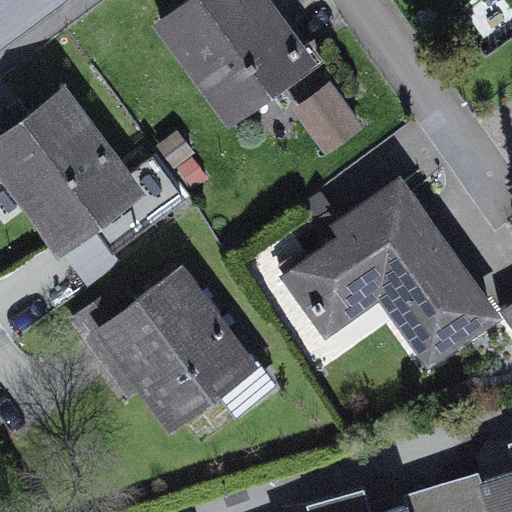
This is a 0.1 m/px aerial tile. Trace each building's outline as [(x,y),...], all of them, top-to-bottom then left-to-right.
[(189,0),(161,21),(231,115),(308,59),(264,0),(189,0)] [(91,220),(113,250),(183,198),(153,157),(127,176),(64,91),(29,117),(13,129),(0,138),(0,166),(58,244),(91,220)] [(305,118),(328,148),(358,126),(336,95),(305,118)] [(5,120),(13,129),(29,117),(22,107),(5,120)] [(425,332),(438,351),(492,313),(421,215),(417,218),(397,190),(368,211),(365,207),(342,223),(333,211),(320,221),(336,243),(290,276),(317,314),(322,311),(329,321),(382,284),(419,336),(425,332)] [(108,253),(113,250),(91,220),(58,244),(77,269),(79,268),(105,249),(108,253)] [(105,249),(79,268),(89,281),(115,262),(108,253),(105,249)] [(143,383),(172,422),(216,389),(251,363),(244,353),(180,267),(131,303),(118,286),(73,319),(88,339),(102,328),(143,383)] [(129,393),(143,383),(102,328),(88,339),(129,393)] [(235,415),(277,384),(251,348),(244,353),(251,363),(216,389),(235,415)] [(511,511),(511,441),(509,442),(511,452),(511,472),(484,481),(492,511),(511,511)] [(409,511),(492,511),(484,481),(480,470),(403,493),(407,505),(409,511)] [(384,511),(372,511),(365,487),(336,496),(340,511),(409,511),(407,505),(384,511)] [(340,511),(336,496),(307,505),(309,511),(340,511)]
